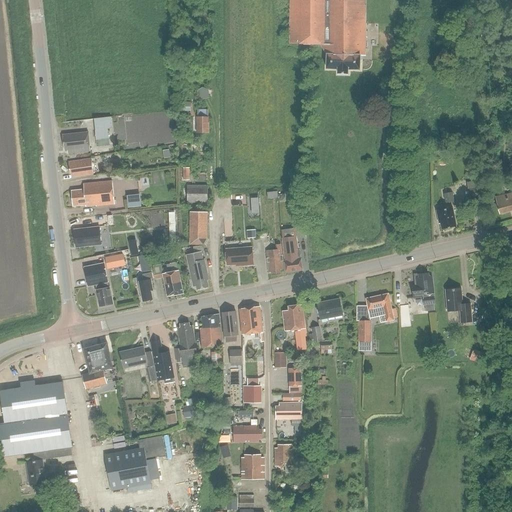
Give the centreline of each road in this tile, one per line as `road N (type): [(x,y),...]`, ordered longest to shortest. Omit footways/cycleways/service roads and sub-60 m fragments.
road 1 (unclassified): [(68,330),(33,0)]
road 2 (secondary): [(263,289),(511,232)]
road 3 (unclassified): [(268,511),(263,289)]
road 4 (secondary): [(68,330),(263,289)]
